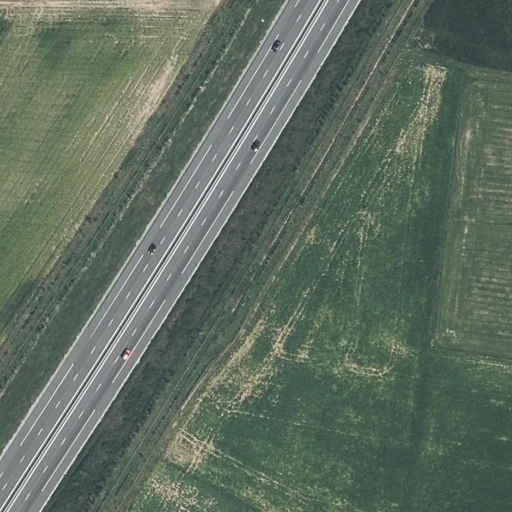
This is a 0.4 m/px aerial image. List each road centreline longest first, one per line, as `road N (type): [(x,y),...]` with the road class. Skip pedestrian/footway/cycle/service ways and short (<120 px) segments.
road 1 (motorway): [(17,511),(337,0)]
road 2 (motorway): [(309,0),(0,494)]
road 3 (track): [(235,0),(0,381)]
road 4 (track): [(0,1),(233,3)]
road 5 (track): [(99,511),(151,426),(207,360)]
